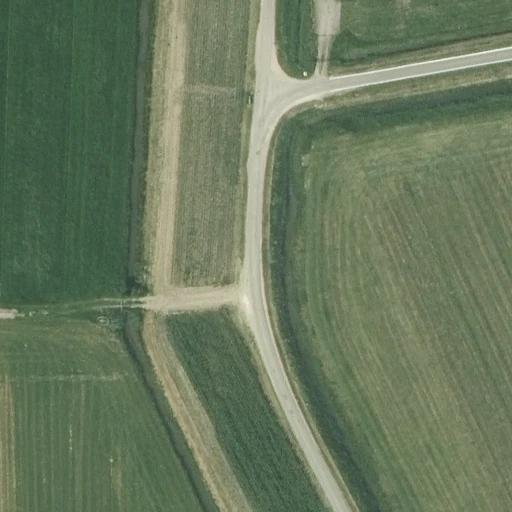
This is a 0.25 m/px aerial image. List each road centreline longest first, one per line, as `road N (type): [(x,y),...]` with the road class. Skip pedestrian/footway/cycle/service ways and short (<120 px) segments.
road 1 (unclassified): [(342,511),(287,397),(255,303),(264,100)]
road 2 (unclassified): [(511,57),(264,100)]
